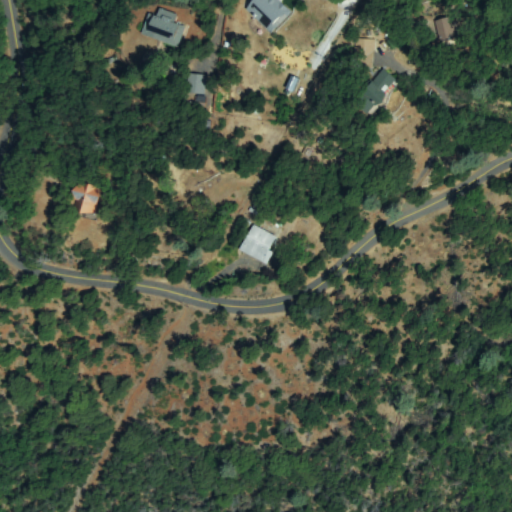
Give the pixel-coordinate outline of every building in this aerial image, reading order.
[(253,0),(245,9),(269,33),(291,13),(278,0),(253,0)] [(176,18),(174,25),(184,27),(179,45),(144,36),(150,11),(176,18)] [(455,37),(440,41),(435,22),(450,18),(455,37)] [(374,42),(372,69),(355,68),(358,40),(374,42)] [(355,101),(381,69),(398,82),(372,115),(355,101)] [(292,73),(302,77),(297,90),(287,86),(292,73)] [(190,75),(207,77),(204,93),(188,91),(190,75)] [(98,206),(91,204),(89,215),(73,212),(79,184),(102,189),(98,206)] [(268,261),(243,249),(254,228),(278,240),(268,261)]
